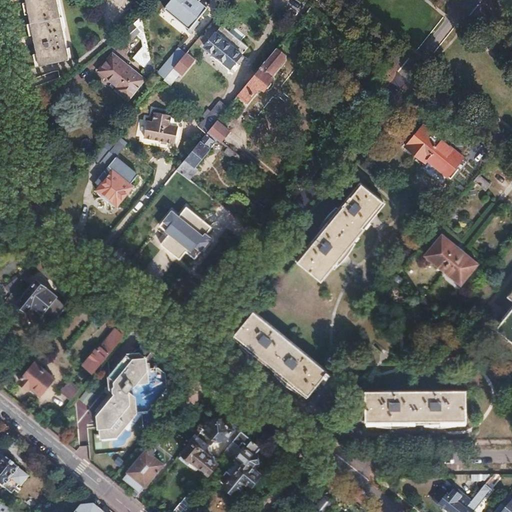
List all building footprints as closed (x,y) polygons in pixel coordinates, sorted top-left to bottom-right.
[(56,0),(26,0),(40,67),(69,61),(56,0)] [(199,0),(171,0),(165,8),(190,29),(208,7),(199,0)] [(143,17),(114,40),(120,48),(137,34),(142,40),(144,47),(134,58),(144,67),(151,59),(143,17)] [(221,27),(205,46),(231,68),(247,49),(221,27)] [(179,43),(177,46),(186,53),(189,49),(184,45),(179,43)] [(243,87),(240,92),(249,99),(262,84),(265,87),(269,87),(272,83),(272,78),(269,76),(275,68),(277,69),(286,58),(284,57),(285,55),(276,47),(243,87)] [(186,54),(164,80),(170,85),(182,70),(184,72),(194,61),(186,54)] [(112,55),(98,71),(118,87),(115,90),(127,100),(143,81),(112,55)] [(214,106),(204,118),(213,125),(216,120),(223,113),(214,106)] [(147,119),(145,137),(160,140),(160,143),(167,144),(167,141),(175,142),(177,126),(178,120),(175,115),(170,115),(171,113),(153,111),(152,120),(147,119)] [(213,125),(208,131),(214,136),(220,141),(229,131),(216,120),(213,125)] [(423,125),(405,147),(424,163),(426,161),(436,149),(434,147),(440,139),(423,125)] [(206,133),(176,169),(186,177),(189,179),(197,169),(195,167),(209,148),(206,146),(214,136),(208,131),(206,133)] [(110,138),(94,158),(98,161),(114,141),(110,138)] [(436,149),(426,161),(446,177),(463,158),(440,139),(434,147),(436,149)] [(113,169),(95,190),(116,207),(134,187),(131,184),(138,176),(116,157),(126,146),(120,140),(117,143),(114,141),(98,161),(106,168),(109,166),(113,169)] [(176,169),(164,184),(173,193),(186,177),(176,169)] [(478,175),(473,181),(485,190),(490,184),(478,175)] [(359,183),(296,260),(322,280),(365,228),(362,226),(383,201),(359,183)] [(236,196),(230,203),(240,212),(246,205),(236,196)] [(170,221),(163,229),(180,243),(181,241),(192,251),(211,227),(196,216),(191,222),(189,220),(186,222),(172,211),(166,218),(170,221)] [(442,235),(425,255),(460,285),(477,264),(442,235)] [(37,280),(17,303),(27,311),(32,305),(42,313),(44,311),(55,319),(66,306),(56,297),(57,297),(37,280)] [(511,299),(511,309),(496,329),(511,341),(511,291),(508,296),(511,299)] [(254,311),(233,337),(307,397),(328,371),(254,311)] [(120,323),(115,329),(123,336),(128,330),(120,323)] [(97,347),(85,363),(94,371),(123,336),(115,329),(99,348),(97,347)] [(116,394),(98,416),(98,428),(105,433),(117,432),(135,409),(148,408),(166,386),(165,374),(159,369),(147,371),(142,367),(147,362),(146,358),(139,353),(137,356),(134,353),(127,354),(109,376),(110,382),(115,381),(116,382),(113,386),(114,392),(116,394)] [(35,362),(19,382),(28,389),(31,386),(40,394),(43,393),(55,378),(35,362)] [(71,379),(65,386),(75,394),(81,387),(71,379)] [(467,390),(366,390),(367,423),(467,422),(467,390)] [(215,419),(206,429),(217,438),(219,439),(222,439),(224,437),(226,439),(227,437),(234,428),(222,420),(222,415),(215,415),(215,419)] [(234,428),(227,437),(233,441),(241,431),(236,426),(234,428)] [(192,442),(183,453),(191,461),(192,460),(208,473),(209,472),(214,476),(220,468),(217,464),(214,461),(215,459),(215,458),(214,456),(212,456),(211,455),(212,454),(209,452),(210,445),(213,444),(217,438),(206,429),(204,428),(197,435),(195,434),(190,440),(192,442)] [(187,429),(178,439),(184,444),(193,433),(187,429)] [(232,465),(219,480),(237,495),(239,492),(241,494),(244,490),(242,488),(246,483),(250,487),(261,474),(252,466),(255,462),(259,462),(258,453),(255,453),(261,447),(258,444),(260,442),(254,437),(252,439),(241,431),(233,441),(224,451),(226,453),(231,457),(227,461),(232,465)] [(145,451),(122,479),(139,493),(163,465),(145,451)] [(0,463),(0,483),(4,486),(20,467),(8,457),(1,465),(0,463)] [(471,501),(462,511),(473,511),(493,488),(487,482),(471,501)] [(442,489),(433,500),(448,511),(462,511),(471,501),(454,487),(448,493),(442,489)] [(188,497),(174,511),(175,511),(189,511),(196,505),(188,497)] [(324,498),(313,510),(315,511),(323,511),(331,503),(324,498)] [(506,498),(494,511),(511,511),(511,500),(511,501),(511,502),(506,498)] [(106,511),(104,511),(102,511),(101,509),(96,506),(97,504),(95,503),(94,505),(91,505),(86,505),(84,506),(82,503),(80,504),(81,507),(77,510),(75,511),(106,511)]
